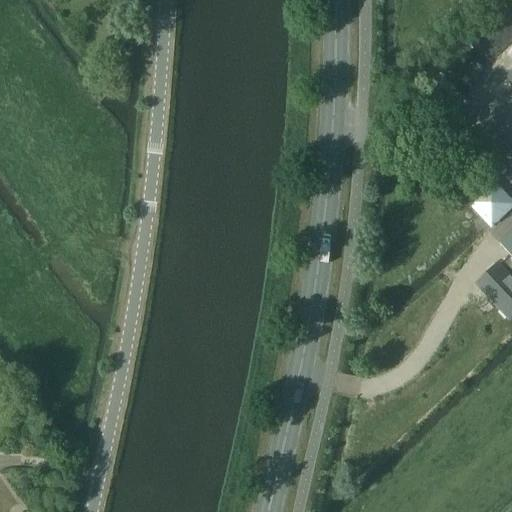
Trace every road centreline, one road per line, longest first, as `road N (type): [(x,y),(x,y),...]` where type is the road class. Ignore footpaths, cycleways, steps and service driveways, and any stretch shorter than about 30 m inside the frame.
road 1 (unclassified): [(89,511),(131,318),(164,0)]
road 2 (secondary): [(269,511),(320,274),(338,0)]
